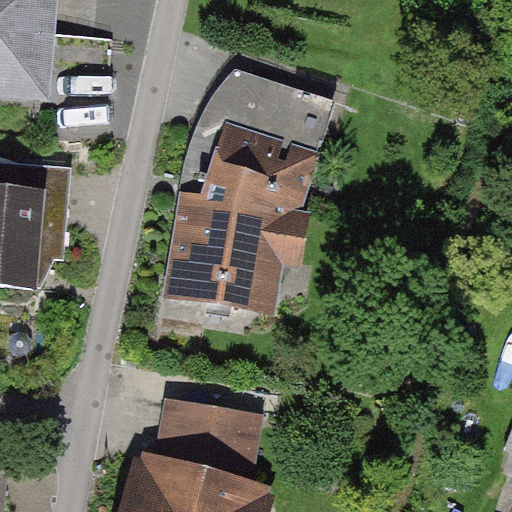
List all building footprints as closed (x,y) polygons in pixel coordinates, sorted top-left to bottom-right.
[(49,0),(0,0),(0,90),(42,94),(49,0)] [(188,191),(175,290),(269,311),(280,261),(299,263),(307,220),(297,217),(332,107),(239,73),(222,138),(211,133),(188,191)] [(64,259),(71,173),(0,166),(0,287),(35,292),(38,259),(64,259)] [(172,404),(163,457),(227,467),(231,440),(242,442),(246,416),(172,404)] [(139,511),(253,511),(257,502),(164,476),(147,486),(139,511)]
